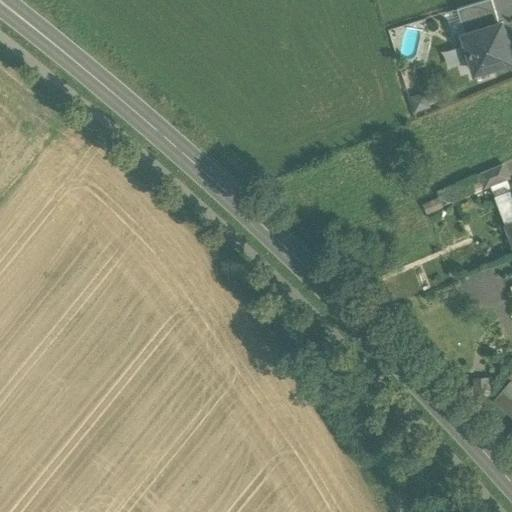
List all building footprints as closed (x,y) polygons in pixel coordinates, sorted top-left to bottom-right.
[(492,0),(486,0),(458,9),(465,33),(500,23),(492,0)] [(465,33),(463,34),(474,72),(511,60),(511,56),(502,22),(500,23),(465,33)] [(450,67),(466,62),(461,46),(445,51),(450,67)] [(502,165),(480,174),(485,188),(508,178),(502,165)] [(510,191),(495,196),(506,225),(511,222),(511,196),(511,197),(510,191)] [(511,380),(493,401),(511,416),(511,380)]
